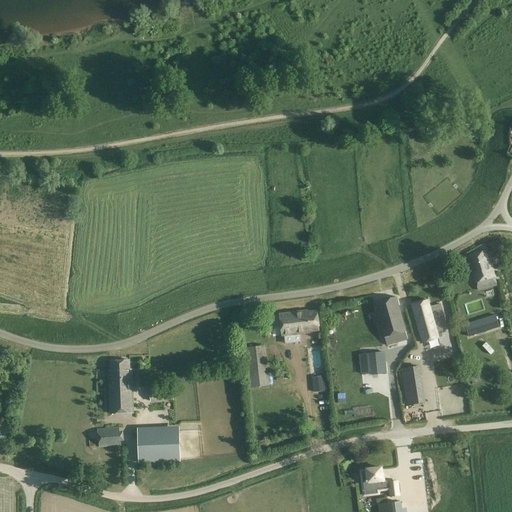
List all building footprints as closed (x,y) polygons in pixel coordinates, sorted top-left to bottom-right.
[(505,249),(502,242),(502,239),(488,244),(491,253),(505,249)] [(491,268),(485,251),(468,256),(478,292),(497,286),(492,268),(491,268)] [(398,306),(395,297),(375,303),(377,312),(387,345),(407,339),(398,306)] [(412,304),(414,314),(423,343),(439,338),(437,332),(447,329),(440,304),(430,307),(428,300),(412,304)] [(320,332),(317,311),(308,312),(308,311),(279,314),(281,337),(311,334),(311,333),(320,332)] [(499,327),(495,315),(466,324),(469,336),(499,327)] [(269,386),(265,346),(247,348),(250,387),(269,386)] [(370,353),(359,354),(361,374),(371,373),(371,375),(387,374),(386,362),(371,364),(370,353)] [(130,370),(130,360),(110,361),(111,370),(109,370),(110,413),(134,413),(132,370),(130,370)] [(402,379),(421,376),(419,367),(400,370),(402,379)] [(323,381),(312,382),(313,393),(327,392),(325,381),(323,381)] [(174,400),(173,390),(150,391),(151,401),(174,400)] [(121,446),(120,428),(97,429),(98,447),(121,446)] [(180,461),(179,434),(138,435),(139,463),(180,461)] [(397,481),(385,483),(383,483),(381,467),(366,469),(366,471),(362,472),(363,480),(365,495),(378,494),(377,490),(389,488),(390,497),(399,496),(397,481)] [(401,511),(400,502),(379,505),(379,511),(401,511)]
